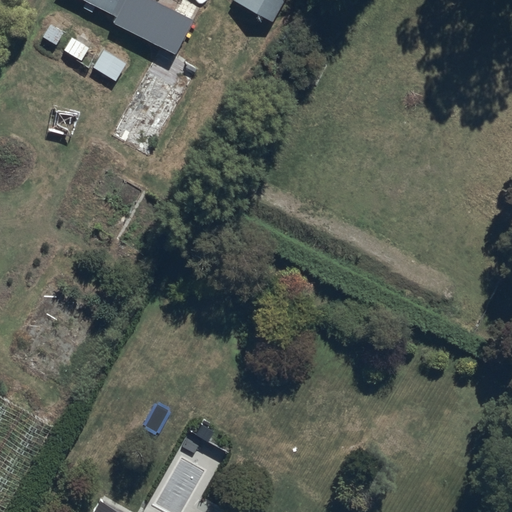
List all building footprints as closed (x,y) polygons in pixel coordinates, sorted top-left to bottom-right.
[(158,1),(156,0),(117,0),(114,8),(145,24),(158,1)] [(144,145),(190,61),(161,45),(115,130),(144,145)] [(125,60),(102,46),(92,63),(114,77),(125,60)] [(189,174),(235,90),(206,74),(160,158),(189,174)] [(103,309),(53,279),(13,343),(63,373),(103,309)] [(368,426),(340,376),(326,383),(319,370),(291,386),(298,399),(271,413),(299,464),(343,440),(346,446),(369,434),(365,428),(368,426)] [(429,468),(414,511),(451,511),(463,479),(429,468)]
